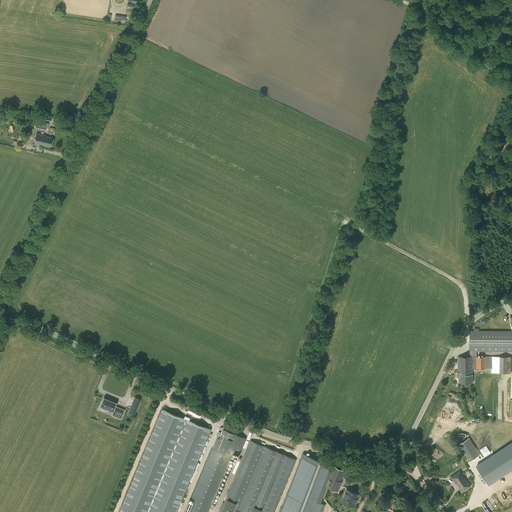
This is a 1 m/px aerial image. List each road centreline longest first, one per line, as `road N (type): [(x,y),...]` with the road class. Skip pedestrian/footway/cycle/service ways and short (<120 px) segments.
road 1 (unclassified): [(377,456),(284,440),(36,326),(0,320)]
road 2 (unclassified): [(0,303),(150,0)]
road 3 (track): [(466,324),(457,281),(343,221),(291,376)]
road 4 (tertiary): [(410,434),(466,324),(511,297)]
